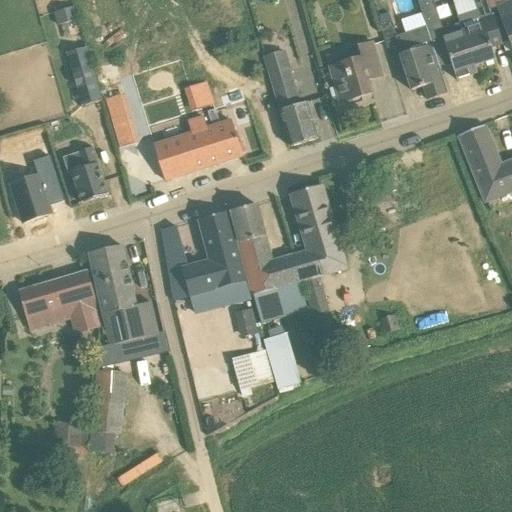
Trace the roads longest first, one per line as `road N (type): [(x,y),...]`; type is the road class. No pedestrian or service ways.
road 1 (residential): [(146,221),(511,101)]
road 2 (track): [(213,493),(333,430),(511,367)]
road 3 (unclassified): [(218,511),(146,221)]
road 4 (residential): [(0,264),(146,221)]
